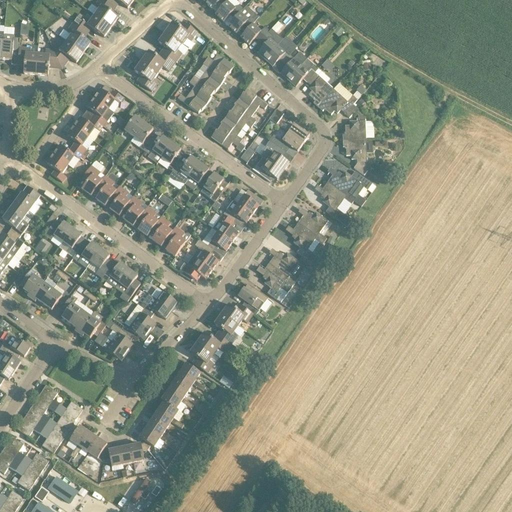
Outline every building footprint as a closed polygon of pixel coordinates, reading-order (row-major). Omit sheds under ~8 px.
[(99,11),(94,17),(111,29),(118,19),(109,12),(112,7),(102,0),(100,0),(95,8),(99,11)] [(102,0),(112,7),(116,2),(128,10),(134,0),(102,0)] [(206,0),(204,3),(212,11),(219,4),(223,8),(227,3),(230,0),(206,0)] [(230,17),(235,21),(240,15),(243,11),(238,7),(235,11),(227,3),(223,8),(215,16),(224,24),(230,17)] [(243,28),(247,32),(253,26),(256,23),(251,18),(248,22),(240,15),(235,21),(228,28),(236,35),(243,28)] [(104,39),(111,29),(94,17),(90,23),(86,20),(83,23),(77,19),(73,24),(85,33),(88,28),(104,39)] [(71,36),(67,43),(83,55),(90,45),(81,38),(85,33),(73,24),(67,33),(71,36)] [(165,34),(182,46),(186,40),(191,43),(197,34),(186,25),(182,31),(173,24),(165,34)] [(261,33),(253,26),(247,32),(241,39),(249,46),(256,39),(260,43),(270,33),(265,28),(261,33)] [(258,54),(265,61),(278,47),(271,40),(274,36),(273,35),(278,29),(275,27),(270,33),(260,43),(264,47),(258,54)] [(182,46),(165,34),(158,44),(168,51),(164,56),(176,64),(182,55),(178,52),(182,46)] [(13,53),(19,54),(19,49),(20,40),(14,40),(13,43),(3,42),(1,61),(12,62),(13,53)] [(279,61),(283,65),(295,51),(284,40),(278,47),(265,61),(273,68),(279,61)] [(76,65),(83,55),(67,43),(62,49),(58,45),(53,52),(60,67),(66,58),(76,65)] [(19,49),(19,54),(18,63),(25,63),(24,75),(36,76),(38,56),(30,55),(31,50),(19,49)] [(45,57),(38,56),(36,76),(48,77),(49,66),(60,67),(53,52),(45,51),(45,57)] [(286,68),(280,75),(288,82),(307,61),(295,51),(283,65),(286,68)] [(176,64),(164,56),(161,61),(149,53),(142,63),(158,75),(163,69),(169,73),(176,64)] [(208,59),(206,63),(226,78),(228,75),(229,75),(234,68),(218,56),(213,63),(208,59)] [(328,74),(335,66),(328,60),(321,68),(328,74)] [(307,84),(315,74),(318,71),(307,61),(288,82),(296,88),(303,80),(307,84)] [(154,81),(158,75),(142,63),(135,73),(144,80),(140,85),(152,93),(158,84),(154,81)] [(224,80),(226,78),(206,63),(203,66),(208,70),(204,76),(220,88),(225,81),(224,80)] [(313,104),(318,108),(334,91),(326,84),(330,81),(322,73),(318,77),(315,74),(307,84),(311,88),(309,90),(312,92),(309,96),(315,102),(313,104)] [(194,78),(192,81),(212,96),(215,93),(216,94),(220,88),(204,76),(200,82),(194,78)] [(194,88),(190,94),(207,106),(211,100),(210,99),(212,96),(192,81),(189,85),(194,88)] [(354,97),(358,101),(365,92),(360,88),(354,97)] [(101,91),(94,100),(109,111),(115,102),(120,105),(123,100),(113,92),(109,97),(101,91)] [(340,112),(345,115),(353,106),(357,101),(353,97),(347,103),(334,91),(318,108),(323,113),(325,110),(331,116),(334,113),(337,115),(340,112)] [(239,101),(255,113),(260,107),(265,111),(267,107),(247,92),(245,95),(244,94),(239,101)] [(202,113),(207,106),(190,94),(186,100),(181,97),(178,100),(199,115),(201,112),(202,113)] [(96,116),(93,120),(103,128),(107,123),(114,114),(109,111),(94,100),(88,109),(96,116)] [(251,119),(255,113),(239,101),(234,107),(235,108),(233,111),(253,126),(256,122),(251,119)] [(342,136),(343,143),(366,142),(365,117),(353,106),(345,115),(349,120),(354,114),(358,117),(358,123),(350,123),(350,127),(345,127),(345,136),(342,136)] [(230,113),(225,120),(242,132),(246,126),(251,129),(253,126),(233,111),(231,114),(230,113)] [(283,116),(276,111),(269,121),(276,126),(283,116)] [(144,124),(135,118),(129,126),(124,122),(117,133),(122,136),(125,132),(134,139),(144,124)] [(74,128),(88,139),(95,130),(99,133),(103,128),(93,120),(89,125),(80,119),(74,128)] [(237,138),(242,132),(225,120),(220,126),(221,127),(219,130),(240,145),(242,141),(237,138)] [(144,124),(134,139),(142,145),(140,149),(145,153),(152,143),(147,139),(153,131),(144,124)] [(288,134),(303,145),(310,137),(294,126),(288,134)] [(76,144),(72,148),(83,156),(86,151),(82,148),(88,139),(74,128),(67,137),(76,144)] [(245,149),(240,145),(219,130),(217,133),(216,132),(211,139),(228,151),(232,145),(237,148),(236,150),(241,154),(245,149)] [(274,136),(269,142),(286,154),(290,149),(297,154),(303,145),(288,134),(282,143),(274,136)] [(152,143),(145,153),(150,157),(153,153),(161,159),(172,145),(163,138),(157,146),(152,143)] [(286,154),(269,142),(265,148),(266,149),(260,157),(263,159),(283,174),(289,165),(282,160),(286,154)] [(367,172),(366,142),(343,143),(343,149),(346,149),(346,158),(351,157),(351,161),(357,161),(357,165),(354,170),(364,177),(367,172)] [(172,145),(161,159),(162,159),(158,164),(167,171),(168,170),(172,173),(180,163),(175,159),(181,151),(172,145)] [(60,147),(53,156),(68,167),(74,158),(79,161),(83,156),(72,148),(69,153),(60,147)] [(249,149),(240,160),(247,165),(255,154),(249,149)] [(68,167),(53,156),(47,165),(55,171),(52,176),(62,184),(66,179),(62,176),(68,167)] [(200,165),(191,158),(185,167),(180,163),(172,173),(168,179),(173,183),(185,186),(189,179),(200,165)] [(277,182),(283,174),(263,159),(257,167),(263,172),(260,175),(271,183),(273,179),(277,182)] [(203,180),(209,171),(200,165),(189,179),(198,186),(195,190),(201,194),(208,183),(203,180)] [(98,189),(105,178),(91,168),(83,178),(88,182),(82,191),(91,198),(98,189)] [(345,201),(348,203),(352,197),(349,195),(357,184),(368,192),(373,185),(355,173),(352,178),(345,173),(343,177),(339,174),(334,181),(331,179),(327,184),(346,198),(344,201),(345,201)] [(217,190),(223,182),(214,175),(208,183),(201,194),(215,204),(222,194),(217,190)] [(105,208),(112,199),(116,193),(111,189),(114,185),(105,178),(98,189),(102,192),(96,201),(105,208)] [(346,198),(327,184),(324,189),(326,191),(321,198),(325,201),(323,204),(330,209),(326,214),(348,229),(353,221),(338,211),(344,201),(346,198)] [(27,187),(22,194),(15,203),(29,213),(41,197),(27,187)] [(119,218),(126,209),(130,203),(125,199),(128,195),(119,188),(116,193),(112,199),(116,202),(110,211),(119,218)] [(248,192),(238,206),(252,216),(259,207),(250,201),(254,196),(248,192)] [(356,200),(354,203),(362,208),(366,202),(359,196),(356,200)] [(352,206),(354,203),(356,200),(352,197),(348,203),(352,206)] [(133,228),(140,219),(144,213),(139,209),(142,205),(133,198),(130,203),(126,209),(130,212),(124,221),(133,228)] [(238,206),(233,202),(227,212),(223,217),(234,224),(237,219),(246,225),(252,216),(238,206)] [(29,213),(15,203),(9,212),(22,222),(29,213)] [(147,238),(154,229),(158,223),(153,220),(156,215),(147,209),(144,213),(140,219),(144,222),(138,232),(147,238)] [(22,222),(9,212),(2,221),(13,228),(9,233),(19,240),(29,227),(22,222)] [(317,238),(315,241),(319,244),(323,238),(319,235),(328,223),(316,214),(313,217),(310,214),(304,221),(302,220),(298,225),(317,238)] [(51,229),(59,218),(54,215),(46,225),(51,229)] [(223,217),(213,231),(232,244),(239,235),(230,229),(234,224),(223,217)] [(161,248),(168,239),(172,233),(167,230),(170,225),(161,219),(158,223),(154,229),(158,233),(152,242),(161,248)] [(54,238),(63,244),(73,230),(64,224),(61,228),(55,223),(45,237),(51,241),(54,238)] [(317,238),(298,225),(295,230),(297,232),(292,239),(296,242),(293,245),(306,254),(315,241),(317,238)] [(175,229),(172,233),(168,239),(172,243),(166,252),(175,259),(186,244),(181,240),(184,236),(175,229)] [(73,230),(63,244),(77,254),(84,244),(79,241),(82,237),(73,230)] [(226,253),(232,244),(213,231),(217,234),(208,248),(199,241),(199,242),(214,252),(217,247),(226,253)] [(19,240),(9,233),(6,238),(2,235),(0,237),(0,247),(14,258),(24,244),(19,240)] [(193,259),(197,262),(212,272),(219,263),(210,257),(214,252),(199,242),(195,247),(199,250),(193,259)] [(82,258),(91,264),(101,251),(92,244),(89,248),(84,244),(77,254),(72,260),(78,264),(82,258)] [(14,258),(0,247),(0,260),(8,266),(8,267),(14,258)] [(96,276),(101,280),(109,269),(112,265),(107,261),(110,257),(101,251),(91,264),(99,271),(96,276)] [(288,279),(286,282),(290,284),(294,279),(290,276),(299,264),(286,254),(284,258),(280,255),(275,262),(273,260),(269,265),(288,279)] [(206,282),(212,272),(197,262),(193,259),(183,273),(197,283),(201,278),(206,282)] [(112,288),(115,289),(119,285),(129,271),(120,264),(117,268),(112,265),(109,269),(101,280),(106,283),(106,284),(112,288)] [(288,279),(269,265),(265,270),(268,272),(263,279),(267,282),(264,285),(277,294),(280,290),(288,295),(297,281),(294,279),(290,284),(286,282),(288,279)] [(27,298),(31,301),(43,284),(34,277),(37,274),(32,270),(26,279),(20,286),(25,289),(24,291),(29,295),(27,298)] [(129,271),(119,285),(129,292),(125,296),(129,299),(140,285),(135,281),(138,278),(129,271)] [(26,279),(25,279),(20,276),(13,285),(18,289),(20,286),(26,279)] [(53,291),(52,290),(55,286),(48,280),(44,285),(43,284),(31,301),(35,303),(37,301),(42,305),(53,291)] [(255,317),(268,300),(250,288),(247,293),(244,290),(238,298),(245,303),(242,308),(253,316),(255,317)] [(53,291),(42,305),(52,312),(58,303),(62,306),(69,296),(65,293),(62,297),(53,291)] [(83,296),(90,301),(93,297),(85,292),(83,296)] [(157,302),(172,313),(178,305),(163,294),(157,302)] [(82,312),(74,306),(77,302),(72,297),(64,308),(68,311),(61,319),(71,326),(82,312)] [(146,307),(143,310),(153,317),(155,314),(166,321),(172,313),(157,302),(150,297),(144,305),(146,307)] [(221,316),(238,328),(242,322),(247,325),(253,316),(242,308),(238,313),(229,306),(221,316)] [(143,310),(135,322),(150,334),(156,325),(150,321),(153,317),(143,310)] [(75,332),(79,335),(91,319),(82,312),(71,326),(77,330),(75,332)] [(238,328),(221,316),(214,326),(224,333),(220,338),(231,346),(238,337),(234,334),(238,328)] [(135,336),(143,342),(150,334),(135,322),(130,329),(115,318),(111,324),(114,326),(126,335),(132,339),(135,336)] [(93,335),(98,339),(101,335),(106,327),(101,322),(99,325),(91,319),(79,335),(83,338),(85,336),(90,340),(93,335)] [(117,336),(112,343),(127,354),(133,346),(123,338),(126,335),(114,326),(110,331),(117,336)] [(197,344),(214,356),(218,350),(225,355),(231,346),(220,338),(216,343),(204,334),(197,344)] [(101,335),(98,339),(94,343),(100,347),(106,339),(101,335)] [(21,356),(20,356),(24,359),(31,349),(10,336),(4,345),(10,350),(10,349),(21,356)] [(127,354),(112,343),(106,352),(121,363),(127,354)] [(214,356),(197,344),(190,354),(196,359),(193,364),(207,375),(214,366),(209,363),(214,356)] [(15,373),(21,364),(17,361),(20,356),(21,356),(10,349),(10,350),(4,345),(0,350),(0,356),(4,359),(1,364),(15,373)] [(1,364),(0,365),(0,383),(2,385),(5,380),(9,382),(15,373),(1,364)] [(180,375),(199,388),(200,386),(195,382),(200,375),(186,365),(180,375)] [(198,390),(199,388),(180,375),(174,384),(188,393),(193,386),(198,390)] [(183,400),(188,393),(174,384),(168,393),(182,402),(181,404),(186,407),(188,404),(183,400)] [(55,414),(60,407),(53,402),(58,395),(46,387),(37,402),(48,409),(55,414)] [(168,393),(161,402),(178,413),(181,415),(181,414),(186,407),(181,404),(182,402),(168,393)] [(27,416),(45,429),(50,421),(43,417),(48,409),(37,402),(27,416)] [(158,412),(172,422),(173,420),(178,413),(161,402),(164,403),(158,412)] [(73,426),(83,411),(71,404),(66,411),(60,407),(55,414),(62,418),(73,426)] [(176,427),(179,423),(173,420),(172,422),(158,412),(152,421),(166,431),(171,424),(176,427)] [(40,436),(45,429),(27,416),(17,431),(29,439),(34,431),(40,436)] [(45,429),(64,441),(73,426),(62,418),(57,426),(50,421),(45,429)] [(146,430),(160,440),(166,431),(152,421),(146,430)] [(70,442),(77,447),(79,448),(89,434),(79,428),(70,442)] [(54,455),(64,441),(45,429),(40,436),(47,440),(42,448),(54,455)] [(151,447),(154,449),(159,452),(164,445),(165,443),(160,440),(146,430),(139,440),(144,443),(143,445),(148,452),(151,447)] [(81,450),(88,454),(98,440),(89,434),(79,448),(77,447),(74,452),(77,455),(81,450)] [(2,453),(21,466),(26,458),(19,454),(24,446),(12,439),(2,453)] [(98,440),(88,454),(105,466),(106,453),(104,451),(107,446),(98,440)] [(142,453),(148,452),(143,445),(130,448),(133,465),(144,462),(142,453)] [(130,448),(119,450),(123,467),(133,465),(130,448)] [(112,469),(123,467),(119,450),(106,453),(105,466),(111,465),(112,469)] [(16,473),(21,466),(2,453),(0,456),(0,473),(4,476),(9,469),(16,473)] [(21,466),(39,478),(49,463),(37,455),(32,463),(26,458),(21,466)] [(21,466),(16,473),(22,478),(18,485),(29,493),(39,478),(21,466)] [(151,495),(156,498),(161,491),(156,488),(154,491),(151,495)] [(38,494),(46,499),(49,494),(42,489),(38,494)] [(0,496),(0,505),(9,511),(16,511),(24,500),(12,493),(8,500),(1,495),(0,496)] [(35,499),(42,504),(46,499),(38,494),(35,499)] [(54,511),(58,503),(53,500),(49,508),(54,511)]
